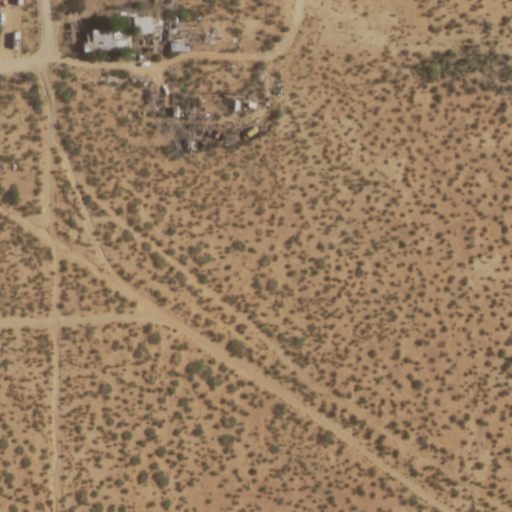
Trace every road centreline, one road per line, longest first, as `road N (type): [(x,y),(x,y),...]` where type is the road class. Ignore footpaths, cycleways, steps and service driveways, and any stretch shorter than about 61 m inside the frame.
road 1 (residential): [(42,56),(59,261),(60,511)]
road 2 (residential): [(52,49),(82,71),(123,81),(189,56),(276,53)]
